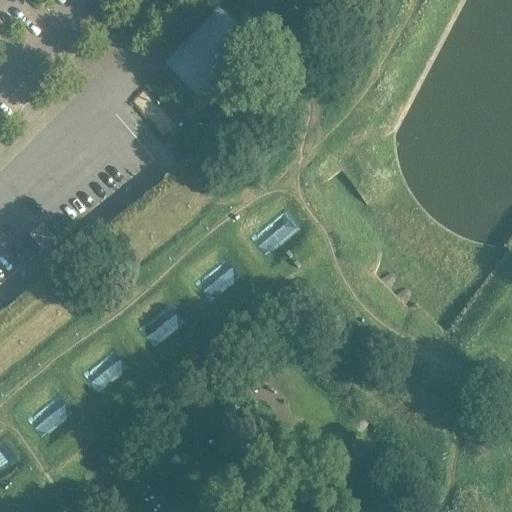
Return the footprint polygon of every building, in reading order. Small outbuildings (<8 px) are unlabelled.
[(274,35),(294,15),(296,13),(283,0),(278,0),(269,9),(259,19),(263,24),(274,35)] [(220,13),(199,34),(167,67),(200,99),(253,46),(220,13)] [(400,109),(393,105),(388,115),(392,117),(388,123),(384,121),(380,124),(382,128),(376,132),(373,128),(364,135),(367,139),(361,143),(358,139),(349,145),(352,149),(332,164),(328,159),(318,165),(328,181),(340,173),(337,169),(387,134),(390,136),(392,137),(394,137),(395,136),(397,136),(398,135),(399,133),(399,131),(399,130),(399,129),(398,128),(397,127),(395,126),(399,120),(401,121),(402,121),(403,121),(404,120),(405,120),(406,119),(407,117),(407,116),(407,115),(407,114),(407,112),(406,111),(405,111),(404,110),(403,109),(401,109),(400,109)] [(0,487),(8,497),(14,492),(30,511),(158,409),(179,435),(169,443),(185,462),(187,464),(236,425),(219,403),(209,411),(183,379),(306,279),(308,280),(300,292),(328,312),(335,303),(405,364),(417,348),(398,330),(413,316),(369,273),(354,288),(322,265),(327,262),(301,229),(303,228),(288,210),(326,182),(328,181),(318,165),(273,192),(243,216),(235,205),(226,212),(196,174),(206,166),(199,158),(189,167),(187,165),(184,167),(185,168),(184,168),(185,169),(184,170),(180,174),(179,173),(177,175),(178,176),(173,179),(172,179),(171,180),(171,179),(170,180),(169,179),(167,181),(168,182),(167,183),(168,184),(152,196),(152,195),(151,196),(149,198),(149,199),(135,211),(134,210),(131,212),(131,213),(116,225),(115,225),(113,227),(112,227),(113,228),(98,240),(97,239),(94,241),(94,242),(95,243),(80,255),(79,254),(78,255),(77,254),(74,256),(71,258),(72,259),(65,265),(64,265),(61,267),(60,267),(58,268),(58,269),(59,270),(58,271),(58,272),(42,285),(42,284),(39,286),(39,287),(24,300),(23,299),(20,301),(21,302),(5,315),(5,314),(4,314),(1,316),(2,317),(0,318),(0,487)] [(472,501),(472,500),(511,506),(511,342),(511,343),(478,314),(511,269),(511,243),(511,244),(510,243),(507,246),(509,248),(511,250),(511,261),(474,311),(471,308),(468,306),(463,313),(466,315),(465,316),(468,318),(465,321),(456,333),(456,332),(455,333),(455,332),(452,330),(451,330),(452,330),(451,329),(447,335),(436,328),(436,329),(433,336),(427,344),(428,344),(425,347),(420,354),(377,413),(376,413),(371,420),(380,427),(385,420),(429,358),(430,359),(434,353),(433,353),(435,350),(436,350),(441,343),(449,350),(457,342),(468,351),(481,335),(484,331),(508,351),(511,351),(511,499),(473,493),(473,492),(466,491),(466,492),(460,491),(460,490),(451,489),(451,490),(448,489),(447,491),(416,485),(415,490),(447,496),(446,496),(450,497),(450,498),(458,499),(458,498),(464,499),(464,500),(472,501)] [(511,393),(485,389),(480,421),(510,426),(511,413),(511,393)]
